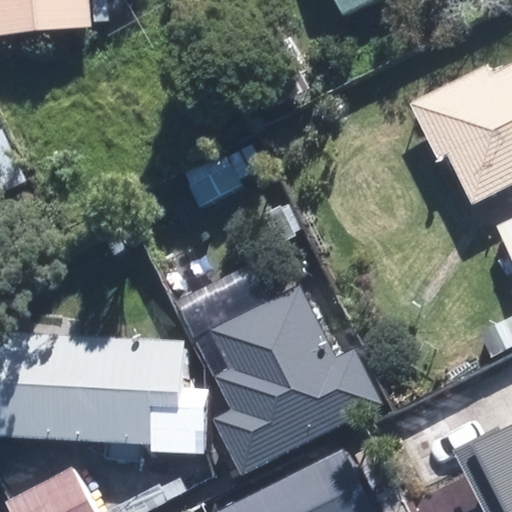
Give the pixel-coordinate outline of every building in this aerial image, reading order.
[(108,31),(104,0),(0,0),(0,21),(2,41),(108,31)] [(346,0),(355,18),(390,0),(346,0)] [(511,70),(505,73),(500,63),(420,99),(450,165),(460,160),(481,205),(511,190),(511,70)] [(0,197),(37,182),(15,131),(0,137),(0,197)] [(212,418),(242,474),(380,400),(352,350),(337,358),(299,288),(213,335),(231,368),(217,376),(234,406),(212,418)] [(206,395),(183,394),(185,340),(0,331),(0,437),(152,445),(151,451),(203,454),(206,395)] [(511,511),(511,427),(464,452),(469,460),(462,464),(486,511),(511,511)] [(383,511),(355,451),(222,511),(383,511)] [(102,511),(83,471),(17,503),(21,511),(102,511)]
